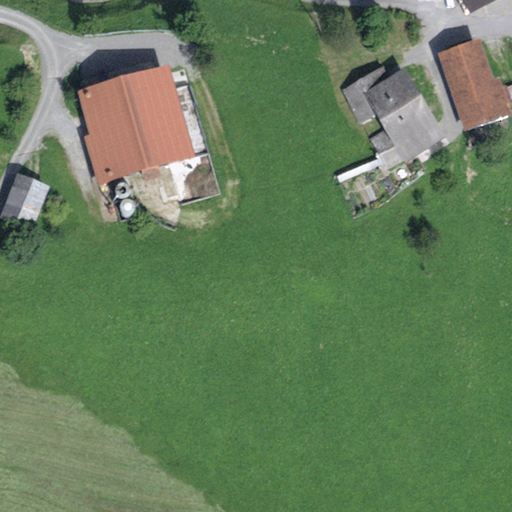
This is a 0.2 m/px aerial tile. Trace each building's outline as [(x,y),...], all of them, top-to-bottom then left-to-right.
[(473,0),(479,11),(497,0),(473,0)] [(476,50),(441,62),(467,134),(509,119),(498,88),(490,90),(476,50)] [(180,72),(85,98),(110,188),(205,162),(180,72)] [(361,122),(374,115),(385,135),(373,141),(389,170),(438,142),(404,80),(390,87),(383,74),(345,94),(361,122)] [(46,196),(21,185),(7,219),(32,230),(46,196)]
